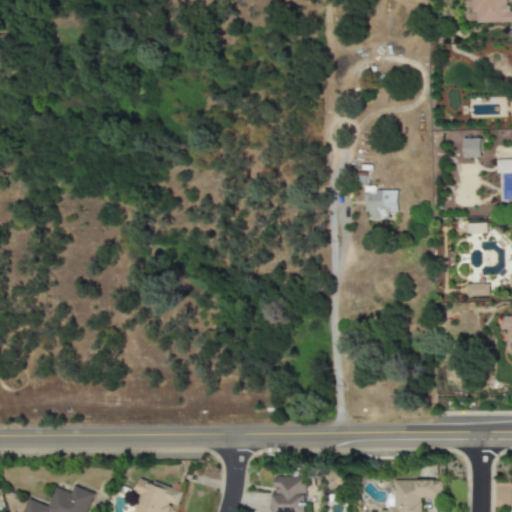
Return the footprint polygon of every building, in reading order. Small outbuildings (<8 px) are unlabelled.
[(511,0),(471,0),(471,14),(476,14),(477,23),(511,22),(511,0)] [(480,138),(463,139),(463,158),(480,158),(480,138)] [(511,159),(497,160),(498,173),(511,172),(511,159)] [(398,213),(397,191),(375,191),(375,186),(364,187),(365,220),(389,220),(389,213),(398,213)] [(468,232),(486,233),(486,224),(468,224),(468,232)] [(468,296),(489,296),(489,284),(468,285),(468,296)] [(506,353),(511,353),(511,316),(502,316),(501,330),(507,330),(506,353)] [(304,511),(305,477),(273,476),(273,491),(272,491),(272,511),(304,511)] [(181,492),(138,478),(133,496),(137,497),(132,511),(167,511),(169,505),(177,507),(181,492)] [(380,511),(420,511),(420,498),(441,498),(441,480),(388,480),(388,510),(380,510),(380,511)] [(22,511),(84,511),(92,493),(73,486),(70,493),(55,487),(48,506),(28,499),(22,511)]
